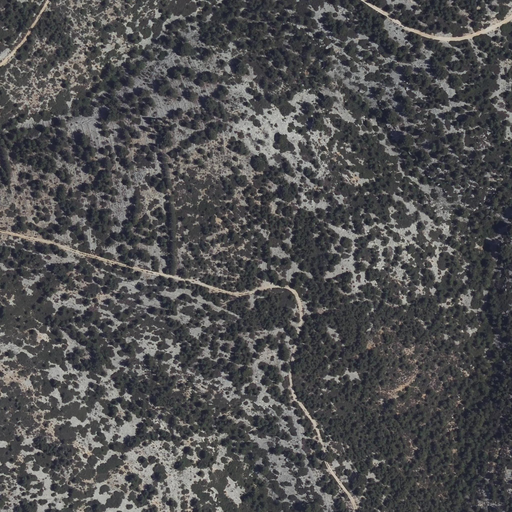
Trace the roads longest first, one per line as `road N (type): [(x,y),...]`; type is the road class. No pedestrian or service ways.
road 1 (track): [(0,229),(234,295),(294,290),(301,306),(293,389),(359,511)]
road 2 (track): [(365,0),(438,37),(469,36),(511,16)]
